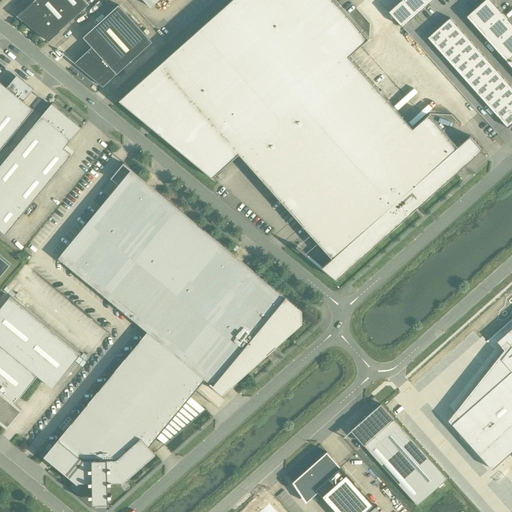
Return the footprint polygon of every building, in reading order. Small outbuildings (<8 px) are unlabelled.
[(41,35),(49,42),(89,5),(84,0),(35,0),(17,16),(34,29),(36,27),(42,34),(41,35)] [(336,280),(470,161),(429,114),(413,129),(349,57),(369,39),(334,0),(232,0),(120,101),(213,178),(239,154),(333,258),(322,268),(336,280)] [(142,0),(150,8),(159,0),(142,0)] [(401,0),(389,12),(403,27),(415,16),(401,0)] [(423,0),(401,0),(415,16),(428,5),(423,0)] [(490,0),(484,0),(466,16),(511,67),(511,23),(509,21),(502,12),(490,0)] [(92,47),(74,63),(103,87),(153,42),(119,5),(83,37),(92,47)] [(511,87),(450,18),(428,38),(508,128),(511,124),(511,87)] [(0,150),(34,110),(24,102),(34,89),(17,75),(7,88),(0,81),(0,150)] [(81,128),(52,104),(0,166),(0,229),(6,235),(72,155),(64,149),(81,128)] [(268,354),(269,353),(270,353),(270,354),(271,354),(272,354),(272,353),(273,353),(274,352),(274,351),(274,350),(274,349),(276,347),(302,324),(302,311),(124,163),(111,178),(112,179),(124,164),(131,170),(58,258),(147,332),(142,339),(137,344),(131,351),(44,457),(45,458),(52,463),(78,484),(79,483),(89,482),(89,485),(92,485),(92,483),(93,483),(93,504),(108,504),(108,483),(108,485),(111,485),(111,482),(122,482),(123,484),(156,454),(149,447),(205,380),(219,392),(223,395),(231,387),(267,355),(268,354)] [(267,219),(273,227),(279,227),(285,234),(289,234),(285,229),(291,229),(291,224),(297,224),(293,228),(293,229),(302,229),(269,188),(268,200),(271,203),(271,209),(274,213),(267,219)] [(0,276),(10,264),(0,255),(0,276)] [(0,420),(8,427),(21,411),(14,404),(38,375),(53,388),(81,354),(11,296),(0,308),(0,420)] [(455,412),(448,420),(459,432),(472,447),(492,470),(511,452),(511,328),(498,341),(502,346),(508,341),(511,346),(501,359),(511,371),(478,401),(460,417),(455,412)] [(381,404),(351,431),(417,505),(447,479),(381,404)] [(327,452),(293,483),(304,495),(313,486),(336,511),(366,511),(374,505),(340,467),(327,452)]
